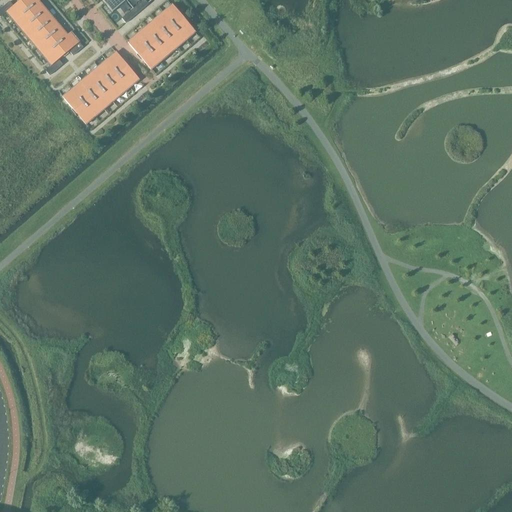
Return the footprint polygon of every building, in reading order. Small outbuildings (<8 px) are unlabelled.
[(0,17),(0,18),(6,13),(51,66),(45,71),(49,76),(63,65),(59,60),(69,52),(73,56),(83,48),(71,33),(67,36),(39,3),(41,0),(21,0),(13,7),(10,2),(0,10),(0,17)] [(127,0),(101,0),(112,13),(127,0)] [(144,0),(122,19),(125,24),(148,4),(144,0)] [(172,5),(127,43),(151,71),(196,33),(172,5)] [(62,98),(86,125),(139,80),(116,53),(62,98)]
